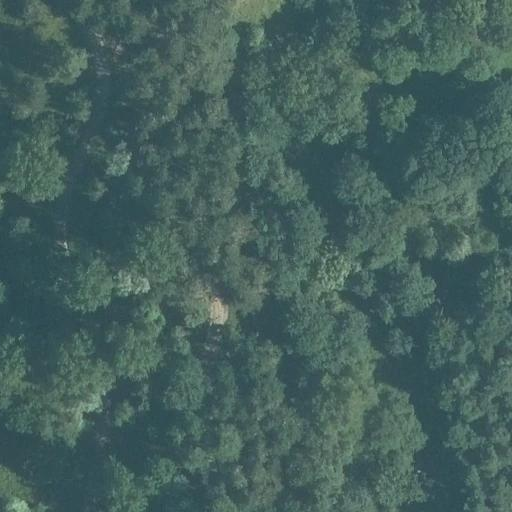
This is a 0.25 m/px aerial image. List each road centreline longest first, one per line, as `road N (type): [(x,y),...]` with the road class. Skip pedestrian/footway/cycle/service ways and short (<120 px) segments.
road 1 (track): [(86,511),(101,367),(56,233),(64,186),(101,104),(101,69),(91,35),(63,0)]
road 2 (unknown): [(138,0),(221,424),(225,511)]
